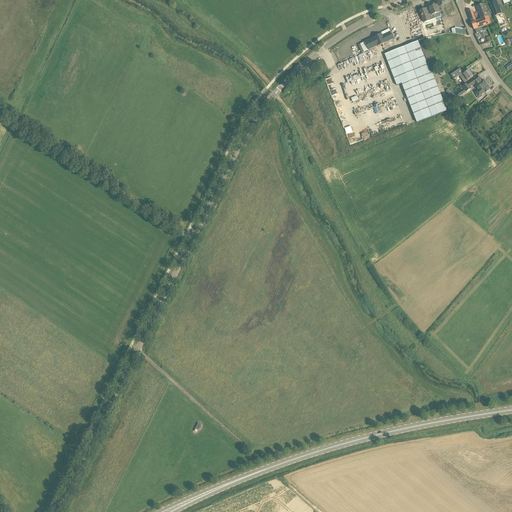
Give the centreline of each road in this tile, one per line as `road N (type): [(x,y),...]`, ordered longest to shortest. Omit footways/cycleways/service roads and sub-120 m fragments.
road 1 (primary): [(179,506),(341,444),(511,410)]
road 2 (tertiary): [(193,239),(253,122),(284,83),(353,28),(416,0)]
road 3 (tertiary): [(56,511),(193,239)]
road 4 (unclassified): [(193,239),(0,112)]
road 5 (track): [(258,457),(137,350)]
road 6 (unknown): [(321,51),(338,71),(400,43),(388,10)]
